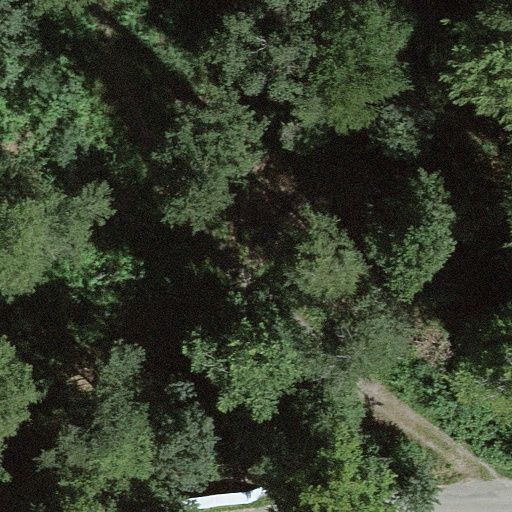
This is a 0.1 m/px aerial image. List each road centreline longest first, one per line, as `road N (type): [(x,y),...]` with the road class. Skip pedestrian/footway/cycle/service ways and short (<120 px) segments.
road 1 (track): [(133,0),(185,155),(279,292),(511,468)]
road 2 (track): [(334,511),(511,505)]
